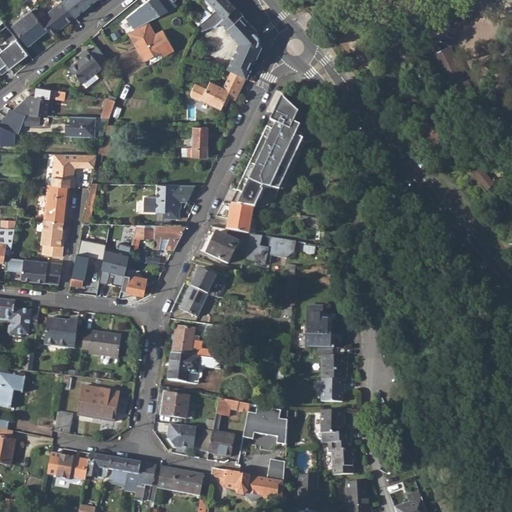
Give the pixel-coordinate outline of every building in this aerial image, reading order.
[(62,0),(38,19),(47,30),(51,35),(68,21),(65,17),(71,12),(62,0)] [(80,0),(62,0),(71,12),(75,16),(79,12),(76,8),(83,3),(80,0)] [(173,0),(148,0),(127,17),(137,29),(149,21),(177,4),(173,0)] [(206,0),(216,10),(201,24),(197,27),(202,33),(214,29),(236,9),(227,0),(206,0)] [(368,0),(366,6),(384,15),(391,0),(368,0)] [(86,7),(83,3),(76,8),(79,12),(86,7)] [(460,4),(447,15),(457,27),(470,15),(460,4)] [(12,26),(28,45),(47,30),(38,19),(35,15),(31,11),(12,26)] [(71,12),(65,17),(68,21),(75,16),(71,12)] [(244,41),(253,45),(239,75),(247,78),(261,48),(258,46),(261,40),(254,33),(256,31),(242,16),(226,30),(234,39),(239,35),(244,40),(244,41)] [(136,46),(145,61),(162,51),(164,55),(174,49),(163,29),(156,34),(149,21),(137,29),(131,33),(136,41),(137,40),(140,44),(136,46)] [(448,47),(453,29),(438,26),(434,43),(448,47)] [(264,40),(256,31),(254,33),(261,40),(258,46),(261,48),(264,40)] [(403,32),(386,44),(400,63),(416,50),(403,32)] [(0,47),(0,72),(1,74),(0,72),(0,68),(6,64),(9,68),(29,53),(16,38),(2,50),(0,47)] [(244,41),(244,40),(230,71),(231,71),(239,75),(253,45),(244,41)] [(479,106),(448,50),(440,55),(435,48),(426,53),(458,106),(464,103),(471,111),(479,106)] [(71,68),(83,84),(103,68),(88,49),(81,55),(84,58),(71,68)] [(6,64),(0,68),(0,72),(1,74),(9,68),(6,64)] [(106,73),(103,68),(83,84),(87,88),(106,73)] [(227,97),(235,102),(247,78),(239,75),(231,71),(223,89),(210,82),(207,90),(196,84),(190,95),(191,97),(199,101),(201,100),(221,110),(227,97)] [(50,98),(65,100),(67,91),(52,89),(50,98)] [(39,114),(42,114),(39,109),(50,104),(45,93),(42,93),(18,105),(21,112),(26,114),(39,114)] [(267,128),(231,204),(253,208),(255,208),(260,198),(261,198),(266,187),(279,190),(280,188),(283,190),(305,143),(315,141),(311,120),(300,110),(298,113),(282,97),(270,121),(275,123),(272,130),(267,128)] [(108,99),(102,116),(110,116),(116,100),(108,99)] [(508,103),(490,101),(489,116),(507,118),(508,103)] [(42,114),(39,114),(39,117),(24,117),(24,115),(8,109),(5,118),(19,123),(19,125),(25,128),(25,126),(26,124),(44,124),(45,114),(42,114)] [(48,115),(45,114),(44,124),(26,124),(25,126),(43,127),(47,126),(48,115)] [(96,132),(96,116),(72,115),(71,123),(67,123),(66,136),(103,137),(105,132),(96,132)] [(272,130),(275,123),(270,121),(267,128),(272,130)] [(98,155),(105,155),(115,124),(108,124),(105,132),(103,137),(98,155)] [(0,140),(3,140),(3,144),(14,144),(15,132),(0,125),(0,140)] [(193,149),(189,149),(189,158),(209,158),(208,149),(207,149),(208,127),(194,127),(193,149)] [(70,187),(75,188),(76,179),(73,179),(75,169),(79,166),(95,167),(98,155),(53,153),(50,185),(70,187)] [(477,166),(468,173),(485,192),(493,184),(477,166)] [(89,223),(98,184),(91,184),(83,223),(89,223)] [(66,221),(70,187),(50,185),(45,218),(64,221),(66,221)] [(187,202),(194,186),(176,186),(156,185),(156,199),(143,199),(143,213),(164,213),(164,219),(179,219),(179,208),(179,202),(187,202)] [(227,230),(249,233),(253,208),(231,204),(227,230)] [(14,206),(10,228),(15,228),(19,215),(20,206),(14,206)] [(63,236),(64,221),(45,218),(42,243),(46,244),(44,254),(63,256),(65,236),(63,236)] [(70,285),(81,287),(83,279),(84,280),(89,258),(86,257),(88,250),(95,251),(97,239),(90,238),(94,223),(89,223),(83,223),(70,285)] [(165,249),(173,250),(184,227),(136,226),(132,248),(133,248),(134,247),(137,248),(140,237),(155,238),(152,248),(159,248),(163,238),(169,239),(165,249)] [(0,227),(0,260),(4,261),(5,252),(7,240),(12,241),(15,228),(10,228),(0,227)] [(207,254),(228,264),(238,243),(217,233),(207,254)] [(295,252),(297,242),(250,233),(244,260),(266,265),(268,255),(287,258),(295,252)] [(20,279),(58,283),(61,264),(10,257),(8,269),(22,271),(20,279)] [(289,279),(295,279),(295,269),(295,266),(285,265),(284,278),(289,279)] [(208,295),(218,298),(225,282),(216,278),(217,277),(200,269),(191,287),(208,295)] [(121,293),(142,295),(144,281),(136,280),(136,278),(127,277),(126,287),(122,287),(121,293)] [(295,279),(289,279),(287,296),(283,296),(281,307),(286,308),(293,309),(295,279)] [(196,318),(208,295),(191,287),(179,309),(196,318)] [(0,298),(0,319),(10,321),(8,334),(11,337),(21,338),(25,335),(29,335),(30,328),(31,314),(32,310),(15,308),(16,301),(0,298)] [(331,335),(332,335),(332,316),(322,316),(323,307),(306,307),(306,335),(331,335)] [(293,309),(286,308),(285,315),(293,316),(293,309)] [(39,315),(31,314),(30,328),(37,329),(39,315)] [(44,345),(76,349),(79,319),(70,318),(69,321),(47,319),(44,345)] [(204,337),(222,340),(224,326),(206,324),(204,337)] [(172,353),(191,356),(195,329),(176,326),(172,353)] [(90,354),(119,358),(122,335),(94,331),(93,334),(85,333),(83,349),(91,350),(90,354)] [(306,348),(331,348),(331,335),(306,335),(306,348)] [(198,366),(218,369),(220,360),(191,356),(172,353),(168,381),(195,384),(198,366)] [(323,379),(346,380),(346,371),(349,371),(349,369),(346,369),(346,364),(348,363),(347,356),(323,355),(323,379)] [(0,406),(11,408),(14,388),(24,389),(26,377),(0,372),(0,406)] [(322,402),(344,403),(344,394),(344,389),(346,389),(346,380),(323,379),(322,402)] [(78,415),(114,422),(119,392),(84,386),(78,415)] [(162,415),(186,419),(189,397),(165,394),(162,415)] [(217,412),(221,397),(214,396),(210,412),(217,413),(217,412)] [(221,397),(217,412),(217,413),(215,422),(213,430),(218,431),(222,413),(229,414),(231,408),(233,399),(221,397)] [(250,402),(233,399),(231,408),(248,412),(248,410),(250,402)] [(256,412),(248,410),(248,412),(244,437),(254,438),(255,432),(278,435),(277,442),(287,444),(289,419),(280,417),(282,409),(258,403),(256,412)] [(57,430),(72,431),(74,412),(59,410),(57,430)] [(344,435),(344,426),(344,421),(346,421),(346,411),(323,411),(322,435),(323,435),(331,435),(331,442),(353,441),(353,434),(344,435)] [(210,412),(208,420),(215,422),(217,413),(210,412)] [(0,428),(8,430),(9,422),(0,420),(0,428)] [(208,452),(213,430),(215,422),(208,420),(206,429),(204,429),(200,451),(208,452)] [(197,427),(170,424),(171,424),(171,429),(169,429),(168,438),(174,446),(194,448),(197,427)] [(208,452),(230,456),(233,434),(218,431),(213,430),(208,452)] [(0,462),(11,465),(16,440),(0,436),(0,462)] [(334,450),(334,475),(354,475),(354,462),(357,462),(357,450),(353,450),(353,441),(331,442),(332,450),(334,450)] [(89,462),(86,476),(104,479),(107,476),(108,470),(111,470),(112,458),(90,454),(89,462)] [(86,476),(89,462),(60,456),(56,479),(69,482),(70,478),(86,481),(86,476)] [(131,461),(112,458),(111,470),(113,471),(112,474),(107,481),(126,484),(127,482),(128,474),(131,461)] [(272,458),(268,477),(286,480),(287,461),(272,458)] [(143,464),(131,461),(128,474),(127,482),(134,483),(133,490),(137,491),(138,487),(139,486),(143,464)] [(149,501),(156,502),(161,478),(154,477),(156,466),(143,464),(139,486),(138,487),(137,491),(136,497),(144,499),(147,485),(152,486),(149,501)] [(156,503),(170,506),(173,491),(202,496),(205,475),(163,467),(161,478),(156,502),(156,503)] [(227,487),(238,488),(239,494),(245,495),(247,493),(253,502),(262,496),(263,498),(282,501),(286,480),(268,477),(213,468),(212,473),(217,477),(224,478),(223,483),(227,487)] [(295,511),(307,511),(314,511),(317,475),(298,474),(295,511)] [(134,483),(127,482),(126,484),(126,486),(125,489),(133,490),(134,483)] [(343,483),(343,511),(367,511),(367,502),(365,502),(364,499),(362,498),(362,482),(343,483)] [(426,511),(418,489),(406,494),(409,502),(394,507),(395,511),(426,511)] [(207,511),(209,501),(202,500),(199,511),(207,511)] [(42,508),(53,509),(53,503),(43,501),(42,508)] [(4,503),(4,511),(17,511),(16,502),(4,503)]
